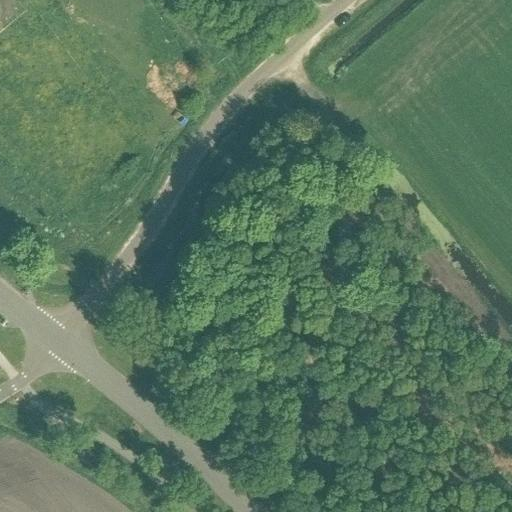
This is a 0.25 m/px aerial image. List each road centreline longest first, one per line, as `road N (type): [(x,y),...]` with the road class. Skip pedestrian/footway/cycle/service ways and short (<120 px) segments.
road 1 (unclassified): [(59,344),(143,234),(215,120),(348,0)]
road 2 (tertiary): [(249,511),(194,454),(59,344)]
